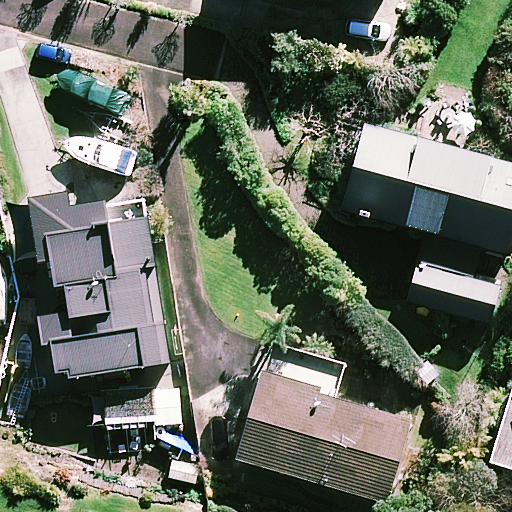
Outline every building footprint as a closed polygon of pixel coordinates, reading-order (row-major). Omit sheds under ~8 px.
[(433,141),(483,134),(479,108),(467,110),(465,95),(427,101),(433,141)] [(407,304),(489,327),(500,287),(475,279),(482,252),(508,260),(511,244),(511,169),(366,128),(342,213),(449,243),(445,259),(422,252),(407,304)] [(159,272),(143,204),(103,213),(101,207),(76,213),(71,195),(28,206),(55,318),(42,320),(58,387),(171,360),(151,274),(159,272)] [(342,370),(270,349),(237,463),(385,506),(408,426),(332,404),(342,370)] [(511,394),(490,466),(511,472),(511,394)]
